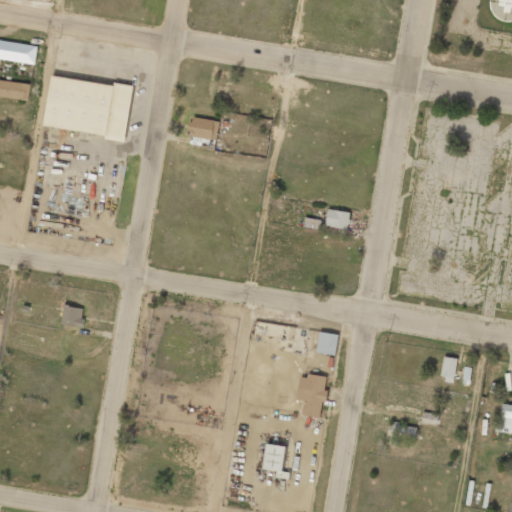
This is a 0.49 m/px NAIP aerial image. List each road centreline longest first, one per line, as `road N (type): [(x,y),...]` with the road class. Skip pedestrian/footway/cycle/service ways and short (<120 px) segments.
road 1 (residential): [(511,340),(0,254)]
road 2 (residential): [(334,511),(419,0)]
road 3 (residential): [(511,96),(0,13)]
road 4 (residential): [(96,511),(176,0)]
